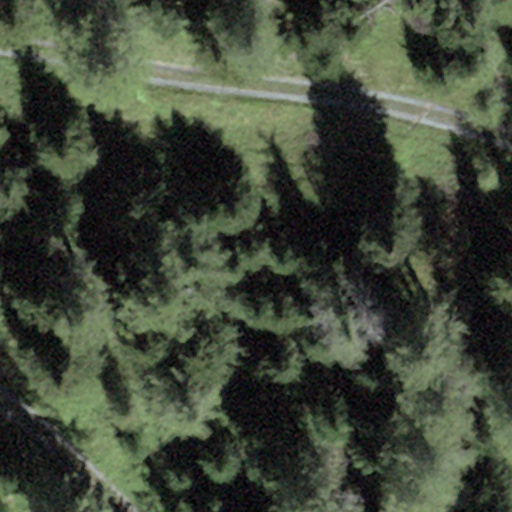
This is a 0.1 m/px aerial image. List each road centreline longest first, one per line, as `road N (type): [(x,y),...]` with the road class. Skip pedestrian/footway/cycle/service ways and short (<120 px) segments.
road 1 (track): [(0,47),(367,65),(511,130)]
road 2 (track): [(188,511),(0,243)]
